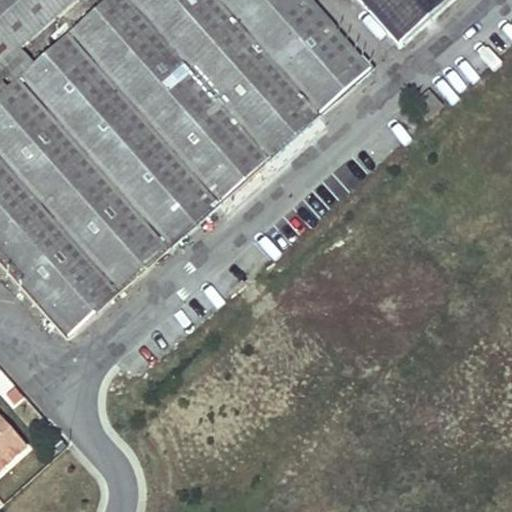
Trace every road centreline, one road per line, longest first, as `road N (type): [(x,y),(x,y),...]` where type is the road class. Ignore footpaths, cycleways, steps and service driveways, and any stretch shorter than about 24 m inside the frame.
road 1 (residential): [(67,374),(492,0)]
road 2 (residential): [(113,511),(110,469),(84,427),(67,374)]
